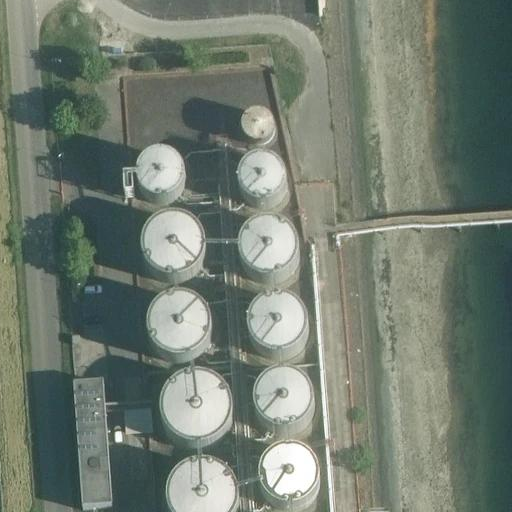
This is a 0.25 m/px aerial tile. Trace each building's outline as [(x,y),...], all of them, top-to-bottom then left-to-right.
[(279,150),(280,143),(279,138),(277,133),(274,131),(271,130),(267,129),(262,129),(256,132),(253,136),(251,143),(252,148),(255,153),(260,157),(265,158),(271,157),(275,154),(279,150)] [(203,207),(204,199),(204,195),(203,190),(201,187),(198,183),(195,180),(191,178),(186,176),(182,175),(178,176),(172,177),(167,180),(164,182),(161,186),(159,189),(158,194),(157,198),(158,203),(159,207),(161,211),(164,215),(168,219),(171,220),(180,222),(184,222),(189,221),(194,218),(197,215),(201,211),(203,207)] [(296,203),(296,198),(295,190),(290,183),(284,178),(276,175),(270,176),(265,177),(258,181),(253,188),(252,193),(251,197),(251,201),(252,206),(254,209),(257,213),(264,218),(268,220),(272,221),(276,220),(282,219),(289,215),(292,212),(294,208),(296,203)] [(306,270),(306,264),(306,259),(304,253),(301,248),(298,245),(294,241),(290,239),(285,237),(280,236),(273,237),(269,238),(263,241),(259,244),(255,248),(252,253),(251,259),(250,264),(251,269),(252,274),(254,279),(258,284),(262,287),(266,290),(270,291),(276,292),(281,292),(286,291),(290,290),(297,285),(301,280),(304,275),(306,270)] [(212,272),(213,266),(212,260),(211,255),(208,250),(205,246),(201,242),(196,240),(192,238),(187,237),(181,238),(175,239),(170,241),(166,244),(162,249),(159,254),(157,259),(156,265),(157,271),(158,276),(161,281),(164,285),(168,288),(173,292),(183,294),(190,294),(194,292),(200,289),(204,286),(208,282),(211,276),(212,272)] [(218,349),(219,343),(219,337),(217,331),(215,326),(211,321),(206,317),(201,315),(194,312),(189,312),(184,312),(178,314),(173,317),(168,320),(165,324),(161,330),(159,335),(158,341),(159,347),(160,352),(162,358),(165,362),(170,367),(176,370),(182,372),(188,373),(194,373),(200,371),(205,368),(210,365),(214,360),(217,354),(218,349)] [(314,349),(315,343),(314,338),(313,334),(311,329),(308,326),(304,322),(300,319),(293,317),(290,317),(285,317),(279,318),(274,320),(270,324),(266,328),(264,332),(262,337),(261,343),(261,348),(263,352),(264,356),(268,361),(271,364),(276,368),(282,370),(286,370),(291,370),(297,369),(301,367),(307,362),(310,358),(312,354),(314,349)] [(82,510),(112,508),(102,383),(73,385),(82,510)] [(322,423),(322,418),(322,413),(320,408),(318,403),(315,399),(308,394),(302,392),(297,391),(291,391),(286,393),(277,398),(274,402),(271,406),(269,412),(269,417),(269,422),(270,427),(272,432),(275,436),(280,440),(284,442),(293,445),(298,445),(305,443),(309,441),(314,437),(318,433),(320,428),(322,423)] [(241,435),(242,427),(242,421),(240,415),(238,410),(233,404),(230,400),(224,396),(217,394),(209,392),(201,393),(196,394),(189,397),(182,402),(178,408),(175,413),(172,421),(172,427),(172,432),(174,439),(177,446),(181,451),(186,456),(191,459),(198,461),(205,463),(212,462),(218,461),(225,458),(231,453),(236,448),(239,442),(241,435)] [(327,498),(327,493),(327,488),(325,483),(323,478),(320,474),(317,472),(311,469),(302,466),(299,466),(292,468),(288,469),(282,473),(279,477),(276,481),(274,487),(274,492),(274,497),(275,502),(277,507),(280,511),(281,511),(319,511),(322,508),(325,504),(327,498)] [(248,511),(248,508),(246,501),(243,496),(239,490),(232,485),(226,482),(218,480),(214,480),(209,480),(202,482),(195,485),(190,489),(184,495),(181,501),(179,508),(178,511),(248,511)]
